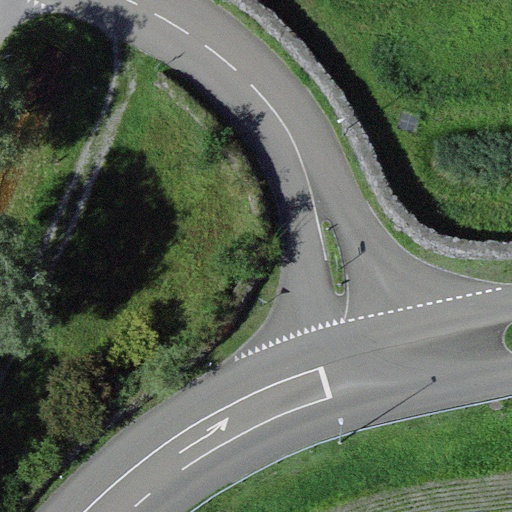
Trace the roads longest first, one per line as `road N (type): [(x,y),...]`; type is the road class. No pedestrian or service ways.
road 1 (unclassified): [(138,0),(260,80),(304,165),(365,374)]
road 2 (tertiary): [(129,511),(181,464),(305,391),(365,374)]
